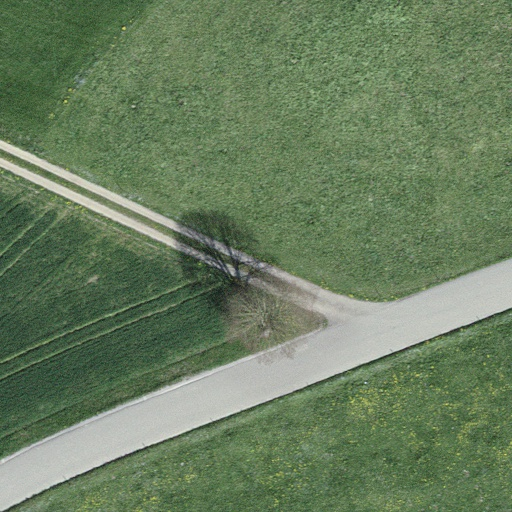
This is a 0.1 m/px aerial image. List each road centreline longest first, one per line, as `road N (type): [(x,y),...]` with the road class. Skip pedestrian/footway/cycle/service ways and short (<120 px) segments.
road 1 (unclassified): [(0,487),(150,416),(511,281)]
road 2 (track): [(394,324),(260,283),(0,164)]
